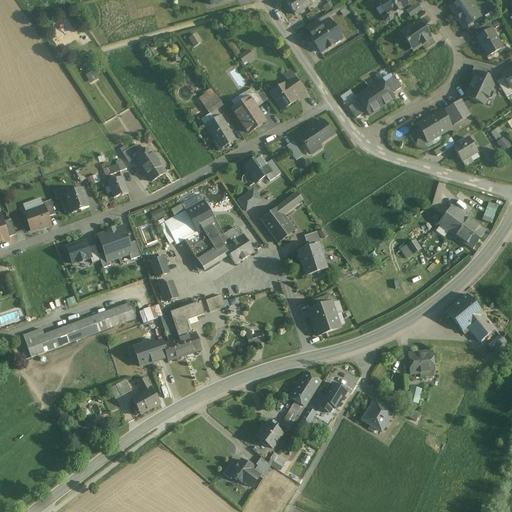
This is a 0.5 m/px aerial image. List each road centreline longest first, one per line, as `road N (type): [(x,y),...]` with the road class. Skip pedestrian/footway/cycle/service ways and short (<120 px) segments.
road 1 (secondary): [(33,511),(200,394),(409,319),(472,271),(511,214)]
road 2 (residential): [(424,0),(455,44),(458,65),(446,85),(358,141)]
road 3 (unclassified): [(358,141),(263,0)]
road 4 (unclassified): [(511,195),(358,141)]
